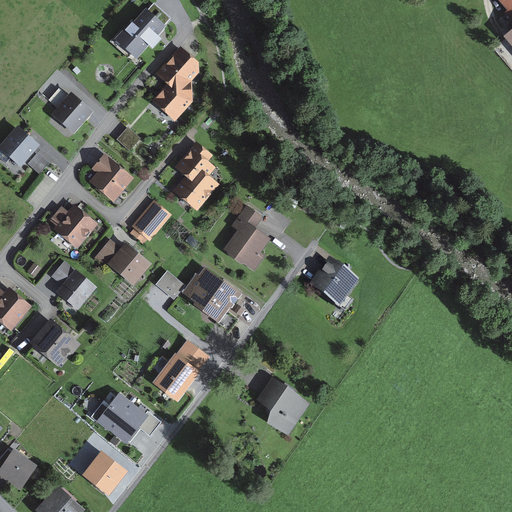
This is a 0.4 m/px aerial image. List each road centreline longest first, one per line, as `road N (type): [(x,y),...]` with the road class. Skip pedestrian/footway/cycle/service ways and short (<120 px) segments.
road 1 (residential): [(110,511),(316,242)]
road 2 (residential): [(64,179),(190,25)]
